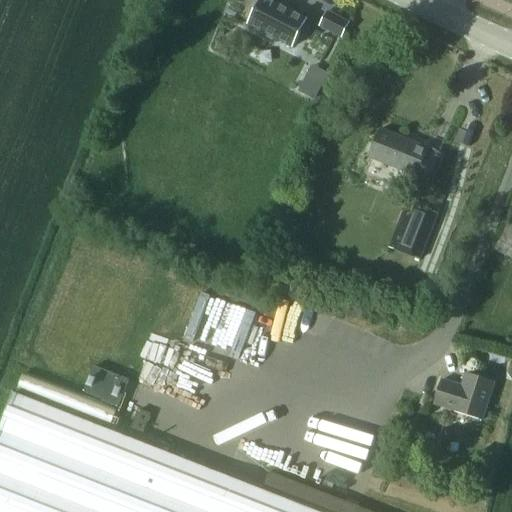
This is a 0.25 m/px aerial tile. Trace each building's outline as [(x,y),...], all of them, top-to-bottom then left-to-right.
[(291,49),(306,20),(267,0),(259,0),(247,25),(291,49)] [(327,13),(320,26),(342,36),(348,23),(327,13)] [(438,159),(425,154),(426,149),(382,131),(370,159),(414,177),(411,183),(426,189),(438,159)] [(404,205),(395,229),(407,234),(404,240),(414,244),(427,214),(404,205)] [(511,250),(511,218),(506,217),(491,256),(508,262),(511,250)] [(494,383),(465,375),(461,387),(441,381),(433,405),(454,412),(453,413),(482,422),(494,383)] [(262,491),(14,394),(0,428),(0,511),(367,511),(269,473),(262,491)] [(130,433),(141,437),(150,415),(138,411),(130,433)]
